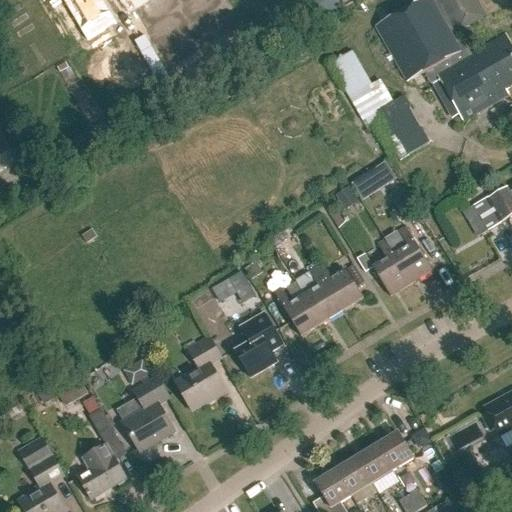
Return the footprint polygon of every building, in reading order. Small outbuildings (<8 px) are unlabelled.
[(109,0),(68,0),(93,42),(124,24),(109,0)] [(440,81),(455,108),(462,122),(474,116),(509,97),(506,91),(511,87),(511,45),(507,36),(470,56),(458,33),(485,18),(481,9),(475,0),(432,0),(431,0),(424,0),(376,27),(406,79),(408,84),(425,74),(431,86),(434,84),(440,81)] [(389,122),(396,136),(407,157),(409,156),(430,146),(422,130),(421,130),(405,99),(404,99),(395,104),(384,85),(382,82),(381,83),(373,87),(360,64),(337,76),(363,122),(367,120),(372,130),(389,122)] [(0,156),(9,151),(0,136),(0,156)] [(377,170),(352,186),(363,203),(396,181),(390,172),(385,164),(377,170)] [(351,189),(336,198),(345,213),(360,204),(351,189)] [(404,189),(391,198),(407,223),(419,215),(404,189)] [(511,192),(510,194),(507,189),(474,208),(488,233),(511,218),(511,192)] [(409,248),(395,257),(394,257),(412,286),(433,273),(407,229),(399,233),(409,248)] [(283,234),(272,242),(277,249),(288,241),(283,234)] [(394,257),(395,257),(386,242),(379,246),(388,261),(374,270),(391,298),(412,286),(394,257)] [(365,255),(357,261),(365,274),(374,269),(365,255)] [(256,265),(245,272),(251,282),(262,275),(256,265)] [(324,265),(317,270),(343,313),(364,300),(347,272),(333,280),(324,265)] [(355,267),(347,271),(356,285),(358,289),(365,284),(363,281),(355,267)] [(296,282),(305,297),(322,326),(343,313),(317,270),(310,274),(296,282)] [(237,295),(243,306),(255,298),(242,274),(229,281),(237,295)] [(301,338),(322,326),(305,297),(291,305),(283,291),(275,295),(301,338)] [(249,346),(236,354),(251,380),(277,364),(269,351),(281,344),(264,315),(240,329),(249,346)] [(146,354),(152,350),(154,343),(150,337),(139,344),(146,354)] [(221,360),(209,340),(189,352),(200,371),(176,385),(192,414),(208,405),(207,404),(214,400),(215,401),(227,394),(211,366),(221,360)] [(152,376),(148,369),(143,361),(123,372),(132,388),(135,386),(141,383),(143,387),(150,383),(147,379),(152,376)] [(170,400),(158,380),(134,394),(145,413),(123,426),(140,455),(175,434),(159,407),(170,400)] [(48,384),(36,391),(44,406),(57,398),(48,384)] [(81,384),(70,390),(77,402),(88,396),(81,384)] [(511,393),(483,409),(488,417),(483,419),(491,433),(495,431),(499,438),(511,431),(511,393)] [(84,405),(88,411),(95,407),(91,400),(84,405)] [(15,401),(4,409),(11,420),(23,412),(15,401)] [(90,473),(79,480),(91,502),(127,481),(115,461),(126,454),(122,447),(111,429),(101,412),(89,419),(99,436),(106,448),(99,452),(83,462),(90,473)] [(414,460),(398,434),(378,447),(393,473),(414,460)] [(28,471),(29,470),(42,491),(19,504),(23,511),(65,511),(51,486),(64,478),(52,457),(42,439),(18,453),(28,471)] [(373,485),(393,473),(378,447),(357,460),(373,485)] [(357,460),(336,472),(352,498),(373,485),(357,460)] [(476,466),(461,480),(471,492),(487,477),(476,466)] [(352,498),(336,472),(315,485),(324,499),(313,505),(317,511),(343,511),(339,506),(352,498)] [(409,500),(416,511),(421,511),(427,508),(419,494),(409,500)] [(403,511),(416,511),(409,500),(400,506),(403,511)] [(511,511),(511,503),(511,501),(503,505),(506,511),(511,511)]
